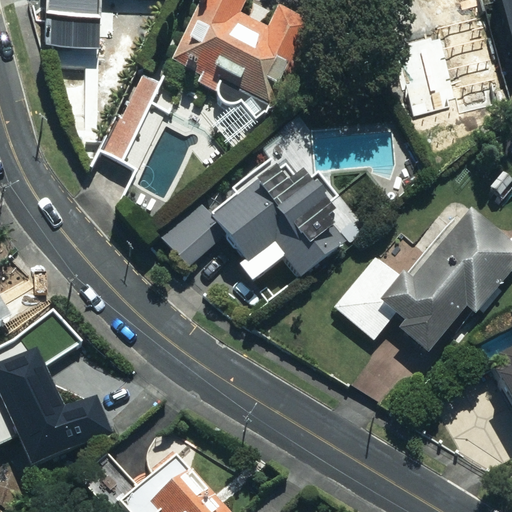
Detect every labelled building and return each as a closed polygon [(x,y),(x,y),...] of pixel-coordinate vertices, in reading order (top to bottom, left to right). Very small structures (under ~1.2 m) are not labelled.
[(162,0),(36,0),(37,36),(113,34),(114,6),(162,7),(162,0)] [(262,34),(234,21),(243,1),(241,0),(195,0),(164,67),(268,116),(308,31),(272,14),(262,34)] [(158,90),(138,80),(97,162),(132,180),(164,117),(149,109),(158,90)] [(344,246),(294,184),(288,188),(275,172),(202,228),(239,276),(268,254),(295,286),(344,246)] [(511,269),(511,254),(465,215),(403,290),(371,264),(328,314),(369,348),(387,325),(396,333),(390,340),(419,364),(460,315),(468,322),(511,269)] [(511,350),(491,363),(501,382),(483,392),(507,435),(511,431),(511,350)] [(90,404),(53,419),(28,359),(0,370),(0,434),(18,477),(105,440),(90,404)] [(211,511),(169,461),(121,501),(124,505),(116,511),(211,511)]
